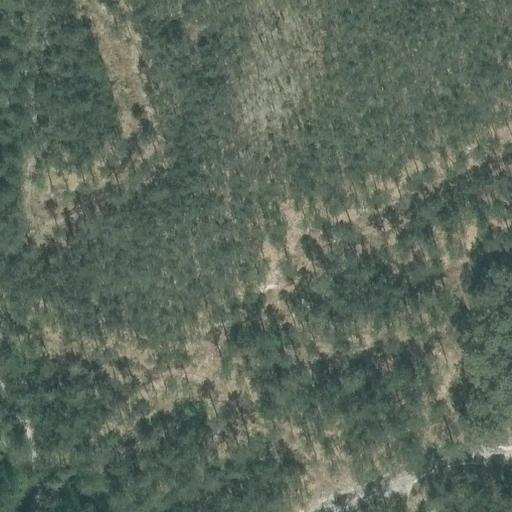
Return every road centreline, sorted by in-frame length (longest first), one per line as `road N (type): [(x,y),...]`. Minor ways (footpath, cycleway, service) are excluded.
road 1 (unknown): [(53,0),(24,210),(17,244),(0,267)]
road 2 (unknown): [(0,322),(0,383),(34,439),(42,511)]
